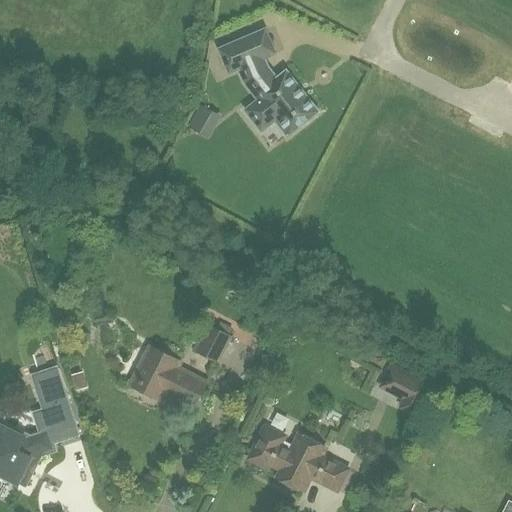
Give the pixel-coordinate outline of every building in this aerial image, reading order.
[(511,0),(450,0),(449,3),(492,25),(497,17),(508,22),(511,15),(511,0)] [(265,30),(250,36),(220,49),(218,50),(229,75),(231,74),(239,70),(244,83),(257,100),(245,109),(261,130),(273,120),(286,136),(286,137),(287,138),(319,113),(286,71),(285,72),(285,73),(277,79),(268,68),(264,59),(275,54),(265,30)] [(230,337),(208,326),(196,351),(217,361),(230,337)] [(206,383),(177,368),(180,363),(150,348),(134,380),(163,395),(164,393),(194,408),(206,383)] [(434,385),(392,363),(379,388),(403,399),(399,407),(418,417),(434,385)] [(0,475),(22,486),(38,456),(55,451),(52,441),(77,432),(77,433),(79,432),(58,368),(34,376),(45,411),(35,414),(41,432),(31,436),(2,421),(6,412),(0,409),(0,475)] [(349,470),(322,456),(326,449),(299,435),(294,446),(283,441),(285,437),(266,427),(249,459),(269,469),(271,465),(281,470),(277,477),(304,491),(311,477),(338,491),(349,470)]
